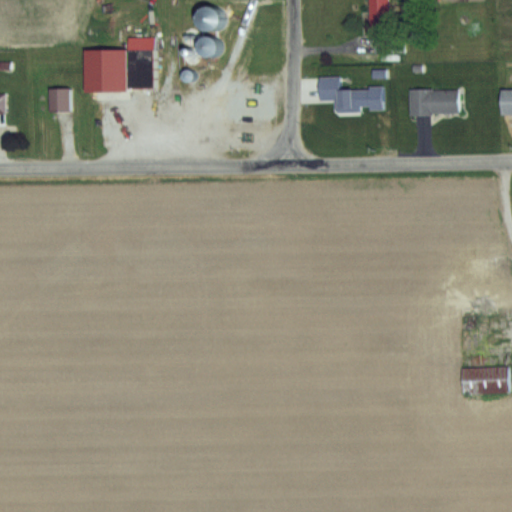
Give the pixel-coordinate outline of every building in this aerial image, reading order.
[(389,0),(369,0),(369,29),(390,29),(389,0)] [(127,87),(155,87),(155,36),(127,36),(127,87)] [(227,84),(228,118),(272,117),(271,83),(227,84)] [(48,111),(70,111),(70,87),(48,87),(48,111)] [(338,107),(381,107),(381,88),(338,88),(338,107)] [(459,88),(410,88),(410,114),(459,114),(459,88)] [(511,88),(501,88),(501,114),(511,113),(511,88)] [(511,394),(511,366),(462,366),(462,394),(511,394)]
